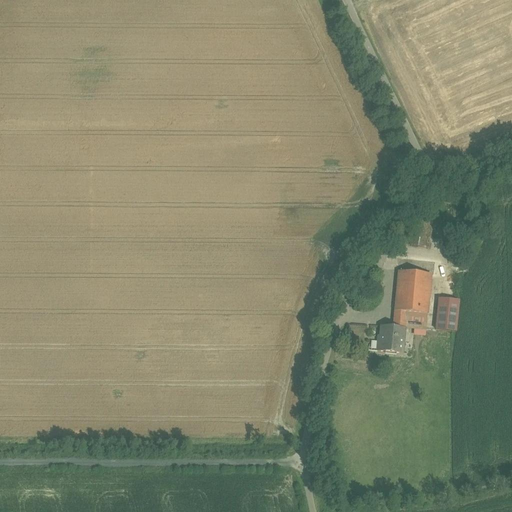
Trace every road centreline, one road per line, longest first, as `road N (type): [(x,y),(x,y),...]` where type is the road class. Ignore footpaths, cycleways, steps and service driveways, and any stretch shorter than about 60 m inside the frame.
road 1 (unclassified): [(303,464),(334,327),(420,169)]
road 2 (unclassified): [(303,464),(0,463)]
road 3 (unclassified): [(420,169),(418,148),(350,0)]
